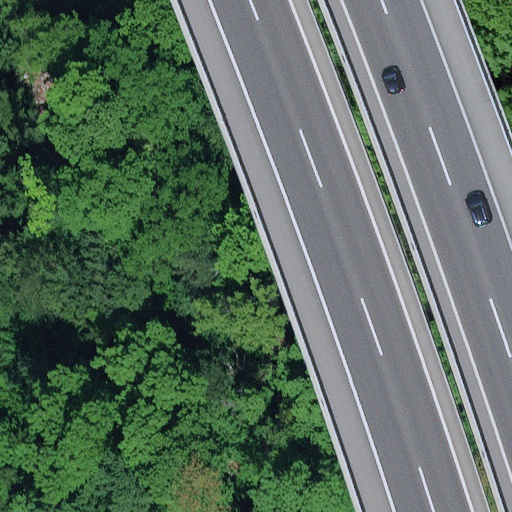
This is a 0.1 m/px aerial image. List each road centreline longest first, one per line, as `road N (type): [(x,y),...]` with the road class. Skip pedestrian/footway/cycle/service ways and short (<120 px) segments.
road 1 (motorway): [(248,0),(430,511)]
road 2 (motorway): [(511,351),(385,0)]
